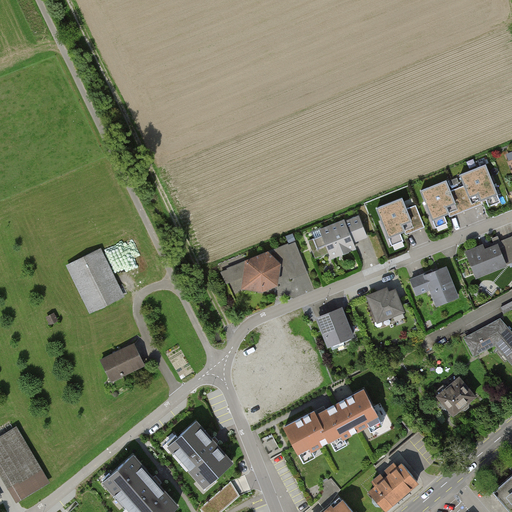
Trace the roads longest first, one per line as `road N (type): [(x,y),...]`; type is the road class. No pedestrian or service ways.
road 1 (track): [(220,371),(45,0)]
road 2 (track): [(70,0),(238,344)]
road 3 (residential): [(220,371),(262,319),(511,218)]
road 4 (residential): [(220,371),(37,511)]
road 5 (track): [(181,287),(152,290),(135,308),(185,394)]
road 6 (residential): [(276,511),(220,371)]
road 7 (primary): [(412,511),(511,428)]
